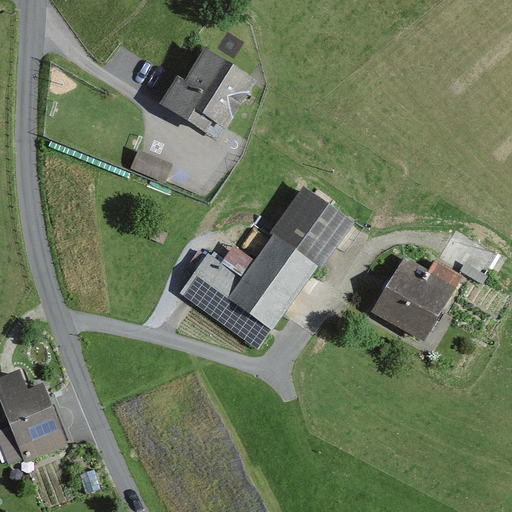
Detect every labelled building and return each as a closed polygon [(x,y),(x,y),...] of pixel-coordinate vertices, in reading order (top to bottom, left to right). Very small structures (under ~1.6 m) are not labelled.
[(179,76),(161,106),(206,134),(214,127),(231,131),(259,85),(206,52),(188,81),(179,76)] [(172,166),(140,151),(131,169),(164,184),(172,166)] [(240,282),(202,256),(173,298),(260,359),(355,224),(305,189),(240,282)] [(461,293),(402,262),(372,316),(431,348),(461,293)] [(17,371),(0,379),(0,407),(8,426),(0,431),(0,451),(9,470),(64,450),(47,386),(23,392),(23,391),(17,371)]
